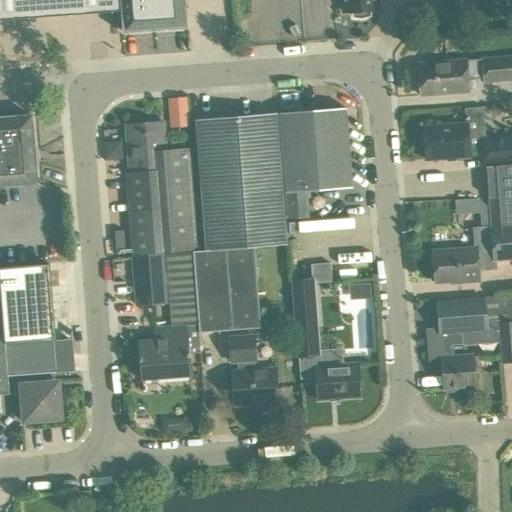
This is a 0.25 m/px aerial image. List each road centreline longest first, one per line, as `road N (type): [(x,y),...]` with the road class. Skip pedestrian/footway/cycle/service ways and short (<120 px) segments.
road 1 (residential): [(401,438),(379,105),(365,77),(332,66),(127,83),(102,90),(85,108),(80,126),(105,461)]
road 2 (residential): [(105,461),(401,438)]
